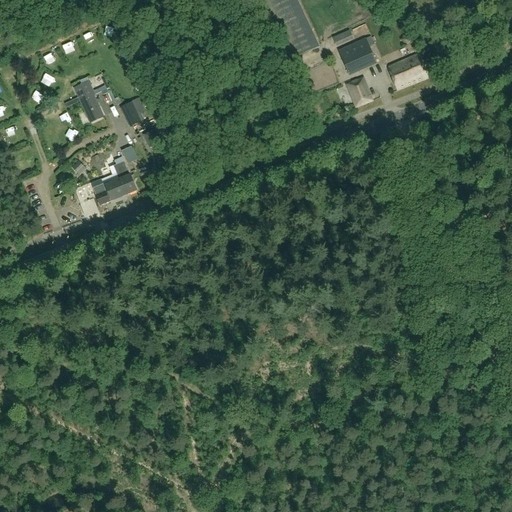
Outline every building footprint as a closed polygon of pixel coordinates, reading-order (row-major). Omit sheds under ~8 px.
[(320,48),(297,0),(259,0),(289,62),(320,48)] [(350,30),(333,38),(337,47),(354,40),(350,30)] [(374,45),(371,37),(365,39),(369,47),(374,45)] [(376,63),(365,39),(338,51),(348,73),(357,69),(358,71),(376,63)] [(92,56),(102,53),(98,41),(88,45),(92,56)] [(388,68),(397,91),(428,79),(419,56),(388,68)] [(56,70),(62,67),(57,57),(51,61),(56,70)] [(123,61),(127,69),(135,65),(130,57),(123,61)] [(347,86),(356,108),(372,101),(363,79),(347,86)] [(73,90),(78,98),(65,105),(67,109),(80,102),(88,119),(101,112),(92,96),(93,95),(87,83),(73,90)] [(141,115),(146,112),(139,98),(119,108),(129,127),(143,120),(141,115)] [(0,120),(4,129),(13,124),(8,115),(0,119),(0,120)] [(156,130),(144,136),(150,148),(168,140),(161,126),(155,128),(156,130)] [(18,149),(24,147),(20,135),(15,136),(18,149)] [(96,182),(99,190),(98,190),(100,195),(95,197),(99,207),(111,202),(111,203),(136,192),(130,177),(124,162),(113,167),(116,174),(96,182)] [(28,180),(37,177),(32,165),(23,169),(28,180)]
